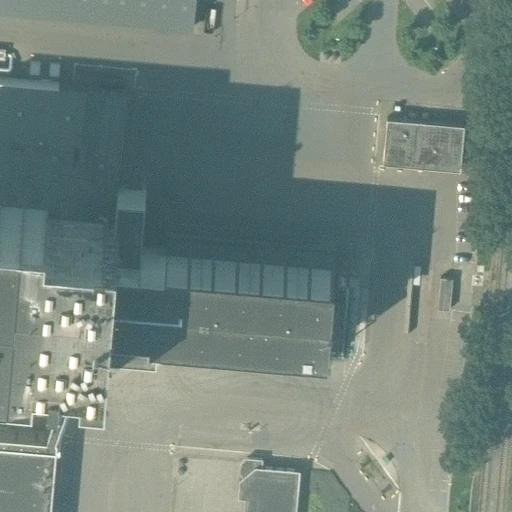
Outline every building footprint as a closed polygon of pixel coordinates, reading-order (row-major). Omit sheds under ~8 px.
[(194,0),(0,0),(0,9),(191,26),(191,27),(192,27),(194,0)] [(127,89),(0,78),(0,344),(35,348),(35,354),(44,355),(44,353),(63,354),(63,350),(107,354),(108,348),(119,218),(116,218),(118,185),(127,89)] [(464,124),(387,117),(383,162),(460,169),(464,124)] [(327,353),(334,264),(157,248),(162,188),(118,185),(116,218),(119,218),(108,348),(148,352),(149,337),(327,353)] [(453,278),(441,277),(438,309),(450,310),(453,278)] [(0,511),(50,511),(58,433),(0,427),(0,511)] [(296,511),(300,469),(262,466),(262,459),(247,458),(241,463),(240,472),(243,476),(240,478),(238,497),(245,497),(243,511),(296,511)]
